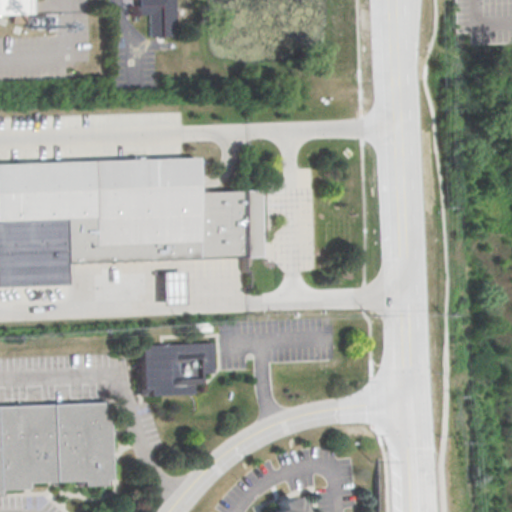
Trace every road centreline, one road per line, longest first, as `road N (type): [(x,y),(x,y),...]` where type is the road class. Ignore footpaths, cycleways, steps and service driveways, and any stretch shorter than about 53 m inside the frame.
road 1 (tertiary): [(415,511),(396,0)]
road 2 (residential): [(412,405),(308,416),(242,444),(182,495)]
